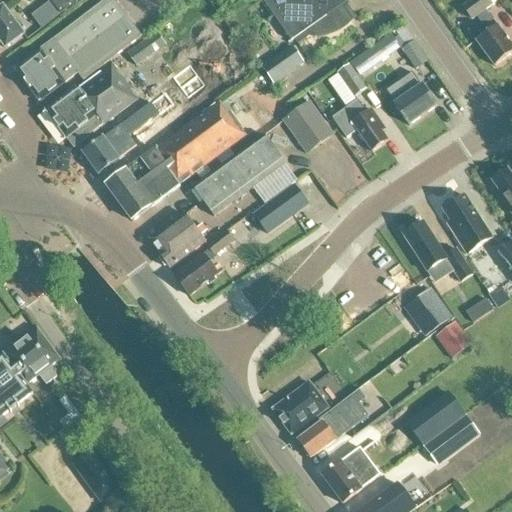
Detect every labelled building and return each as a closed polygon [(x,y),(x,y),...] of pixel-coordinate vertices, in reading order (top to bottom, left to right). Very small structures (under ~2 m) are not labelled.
[(47,0),(61,17),(82,0),(47,0)] [(260,0),(292,44),(307,34),(309,36),(315,36),(321,36),(328,35),(338,31),(342,28),(351,22),(342,10),(349,5),(345,0),(260,0)] [(472,21),(493,7),(488,0),(475,0),(463,9),(472,21)] [(39,104),(78,75),(84,83),(142,39),(114,2),(83,24),(82,22),(15,72),(39,104)] [(19,30),(15,24),(3,8),(0,9),(0,42),(5,50),(24,36),(19,30)] [(497,28),(491,19),(482,26),(488,34),(477,43),(495,68),(511,55),(511,47),(497,28)] [(404,29),(396,34),(406,49),(414,44),(404,29)] [(157,34),(128,55),(137,67),(166,46),(157,34)] [(396,47),(397,46),(391,38),(351,66),(357,74),(358,74),(361,78),(399,51),(396,47)] [(415,72),(428,63),(414,44),(406,49),(402,51),(415,72)] [(274,88),(305,66),(293,49),(261,70),(274,88)] [(135,101),(110,68),(77,93),(76,91),(46,113),(67,141),(81,130),(87,138),(135,101)] [(173,81),(181,92),(198,80),(189,69),(173,81)] [(367,92),(356,76),(343,84),(354,100),(367,92)] [(412,76),(386,94),(395,107),(409,128),(437,108),(423,87),(421,89),(412,76)] [(366,116),(359,106),(358,103),(332,121),(346,141),(358,133),(372,154),(388,143),(382,134),(385,132),(372,112),(366,116)] [(203,182),(222,167),(216,159),(247,136),(229,112),(226,113),(219,104),(173,138),(155,151),(155,152),(131,170),(128,172),(127,172),(106,187),(133,223),(179,188),(178,187),(196,174),(203,182)] [(307,155),(333,137),(309,104),(284,123),(307,155)] [(155,151),(173,138),(165,128),(157,134),(154,133),(148,138),(147,142),(137,149),(120,127),(82,155),(99,177),(123,159),(131,170),(155,152),(155,151)] [(222,167),(203,182),(193,189),(215,218),(284,167),(263,138),(222,167)] [(511,175),(508,171),(492,182),(502,196),(498,199),(511,218),(511,226),(511,227),(511,228),(511,175)] [(267,236),(301,212),(309,206),(295,187),(253,217),(267,236)] [(469,259),(494,242),(465,198),(442,213),(450,225),(448,227),(469,259)] [(171,270),(206,244),(185,215),(150,241),(160,255),(159,256),(159,262),(164,268),(170,270),(171,270)] [(424,225),(403,238),(427,274),(436,269),(444,281),(454,275),(461,287),(474,278),(457,251),(445,258),(424,225)] [(189,298),(217,277),(209,266),(217,260),(215,258),(235,244),(227,233),(206,249),(209,252),(174,278),(181,288),(181,292),(184,296),(188,297),(189,298)] [(511,274),(511,244),(498,254),(511,274)] [(511,296),(500,277),(488,284),(503,307),(511,301),(511,296)] [(425,340),(453,320),(431,291),(404,311),(425,340)] [(494,298),(473,311),(479,322),(501,310),(494,298)] [(465,318),(442,330),(458,360),(481,349),(465,318)] [(37,331),(3,357),(26,388),(39,378),(46,388),(57,380),(49,370),(60,362),(37,331)] [(32,395),(26,388),(3,357),(0,359),(0,432),(9,426),(4,419),(9,415),(7,414),(8,413),(9,414),(18,408),(17,406),(32,395)] [(292,437),(328,410),(309,385),(273,412),(292,437)] [(365,400),(359,392),(321,421),(323,425),(298,443),(304,451),(303,452),(308,458),(309,457),(311,461),(368,417),(359,405),(365,400)] [(448,396),(408,426),(424,448),(443,434),(465,418),(448,396)] [(425,453),(441,473),(483,443),(467,422),(425,453)] [(343,506),(362,492),(381,477),(353,440),(333,455),(340,464),(322,478),(343,506)] [(99,504),(121,488),(94,451),(72,466),(99,504)] [(0,483),(10,477),(8,474),(12,471),(0,454),(0,483)] [(398,487),(363,511),(414,511),(416,511),(398,487)]
